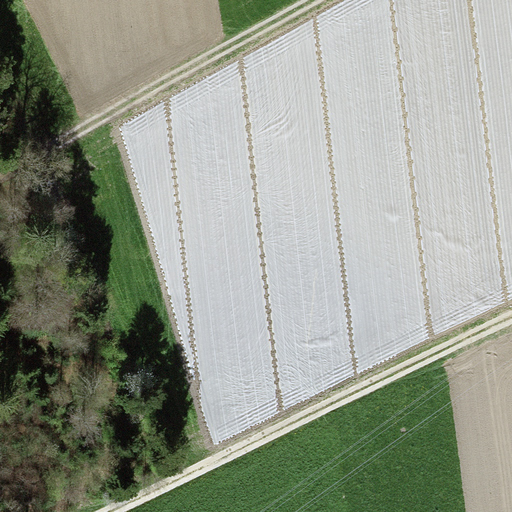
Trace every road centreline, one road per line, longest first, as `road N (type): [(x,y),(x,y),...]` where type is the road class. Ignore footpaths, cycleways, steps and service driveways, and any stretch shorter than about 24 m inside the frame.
road 1 (track): [(109,511),(511,318)]
road 2 (track): [(57,143),(311,0)]
